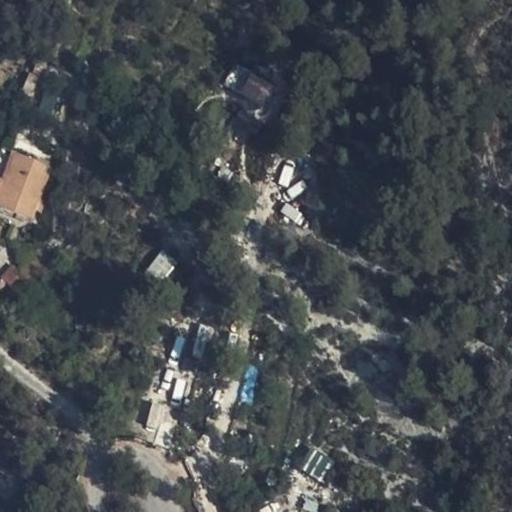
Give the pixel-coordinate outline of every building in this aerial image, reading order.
[(238,63),(218,94),(261,122),(281,91),(238,63)] [(32,75),(2,95),(36,145),(66,125),(32,75)] [(1,178),(0,177),(0,213),(38,227),(47,200),(40,198),(52,163),(11,149),(1,178)] [(206,360),(214,327),(199,323),(190,356),(206,360)] [(321,481),(334,460),(314,448),(301,469),(321,481)]
